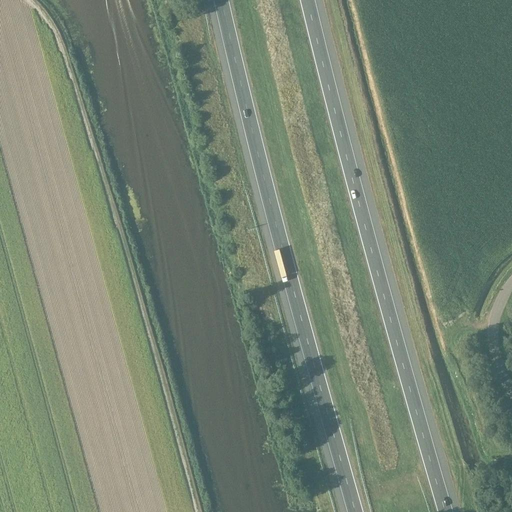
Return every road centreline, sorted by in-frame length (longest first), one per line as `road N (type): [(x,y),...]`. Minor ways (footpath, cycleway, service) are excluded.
road 1 (motorway): [(444,511),(306,0)]
road 2 (motorway): [(220,0),(354,511)]
road 3 (track): [(449,334),(490,442),(511,452)]
road 4 (unclassified): [(511,392),(492,333),(511,281)]
